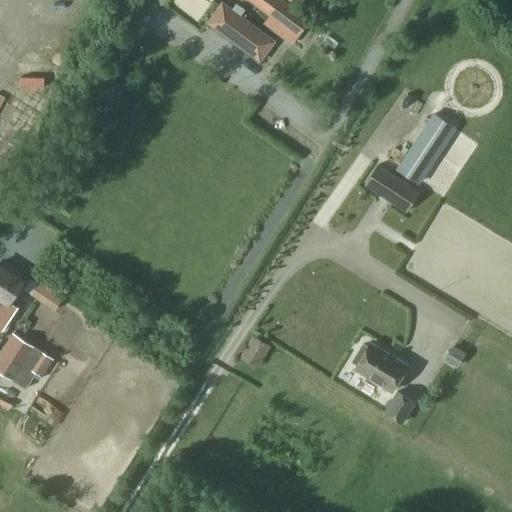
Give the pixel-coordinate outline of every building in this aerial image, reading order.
[(291,43),(308,21),(280,0),(249,0),(270,15),(264,23),(291,43)] [(261,61),(274,42),(222,4),(208,23),(261,61)] [(432,114),(396,168),(419,183),(454,128),(432,114)] [(404,211),(417,192),(377,165),(364,184),(404,211)] [(0,315),(8,321),(18,306),(10,301),(22,282),(0,266),(0,315)] [(39,283),(31,294),(55,310),(63,299),(39,283)] [(0,375),(14,385),(36,351),(12,335),(0,353),(0,375)] [(392,390),(407,365),(370,344),(356,369),(392,390)] [(452,351),(446,361),(456,367),(462,357),(452,351)] [(40,375),(49,361),(37,353),(28,367),(40,375)] [(402,423),(414,402),(397,392),(385,413),(402,423)]
